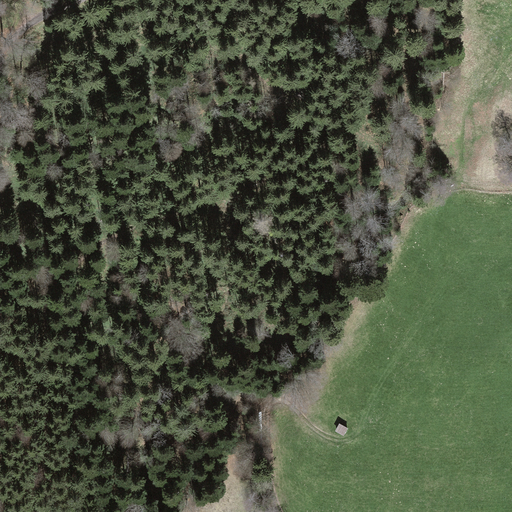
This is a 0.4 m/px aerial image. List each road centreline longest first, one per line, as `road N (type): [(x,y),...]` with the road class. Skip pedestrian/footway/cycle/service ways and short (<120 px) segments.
road 1 (track): [(28,511),(49,402),(45,320),(53,281),(104,238),(301,165),(324,149),(328,133),(255,71),(203,44),(110,24),(75,38),(11,43)]
road 2 (track): [(354,434),(326,437),(288,402),(271,403),(267,457),(279,511)]
